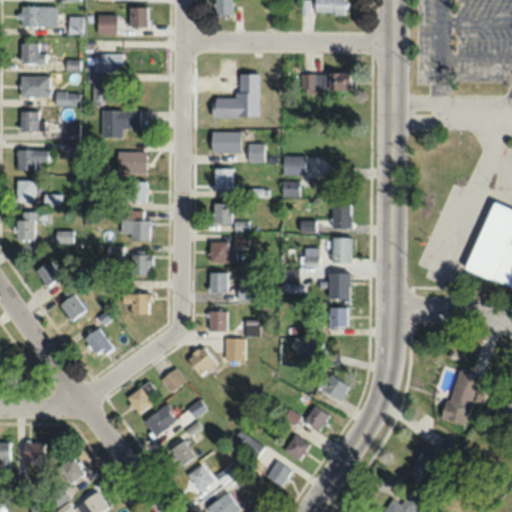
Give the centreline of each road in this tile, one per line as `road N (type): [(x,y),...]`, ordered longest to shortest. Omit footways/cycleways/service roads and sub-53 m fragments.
road 1 (residential): [(80,399),(179,327),(182,0)]
road 2 (secondary): [(307,511),(383,394),(390,126)]
road 3 (residential): [(161,511),(0,290)]
road 4 (residential): [(182,40),(390,42)]
road 5 (secondary): [(390,126),(390,0)]
road 6 (residential): [(391,310),(480,311),(511,324)]
